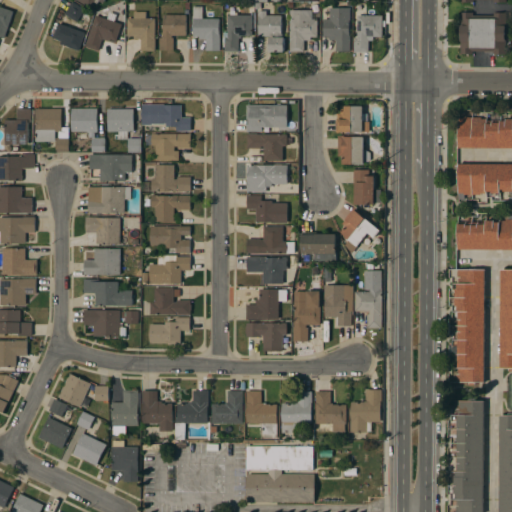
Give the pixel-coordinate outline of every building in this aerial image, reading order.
[(77,0),(104,0),(103,3),(99,1),(97,4),(95,2),(91,9),(77,0)] [(85,10),(77,22),(65,14),(73,2),(85,10)] [(0,6),(14,11),(5,38),(0,36),(0,6)] [(219,34),(220,34),(220,50),(206,50),(206,39),(193,39),(193,6),(203,6),(203,18),(219,18),(219,34)] [(252,15),(252,36),(237,36),(237,38),(239,38),(239,51),(224,51),(224,37),(227,37),(228,7),(240,7),(240,15),(252,15)] [(350,8),(350,20),(349,20),(349,35),(350,35),(350,51),(336,51),(336,40),(329,40),(329,37),(323,37),(323,19),(329,19),(329,8),(350,8)] [(289,10),(312,10),(312,19),(317,19),(317,37),(311,37),(311,40),(304,40),(304,52),(289,52),(289,10)] [(155,18),(155,51),(141,51),(141,39),(134,39),(134,36),(127,36),(127,18),(134,18),(134,11),(146,11),(146,18),(155,18)] [(258,11),(266,11),(266,15),(281,15),(281,37),(284,37),(284,52),(269,52),(269,37),(273,37),(273,36),(258,36),(258,11)] [(96,15),(107,19),(109,12),(117,15),(115,21),(122,24),(116,41),(110,39),(109,41),(103,39),(99,50),(85,46),(96,15)] [(506,54),(493,54),(493,51),(473,51),(473,54),(460,54),(460,12),(473,12),(473,15),(494,15),(494,13),(506,13),(506,54)] [(186,15),(186,36),(172,36),(172,37),(173,37),(173,51),(159,51),(159,37),(162,37),(162,33),(163,33),(163,15),(186,15)] [(382,15),(382,37),(374,36),(374,38),(373,39),(372,40),(369,41),(369,52),(354,52),(354,37),(357,37),(357,32),(356,32),(356,26),(357,26),(357,15),(382,15)] [(79,51),(60,44),(61,41),(53,38),(58,23),(85,33),(79,51)] [(182,105),(181,117),(191,118),(191,131),(176,131),(176,126),(165,126),(165,124),(151,124),(151,125),(142,125),(142,104),(182,105)] [(287,105),(287,127),(262,127),(262,131),(247,131),(247,105),(287,105)] [(336,131),(336,119),(337,120),(337,113),(341,113),(341,105),(364,106),(364,121),(370,122),(370,132),(336,131)] [(5,120),(18,120),(17,109),(31,108),(31,120),(28,120),(29,144),(19,144),(19,150),(5,150),(5,120)] [(62,108),(62,127),(69,127),(69,152),(56,152),(56,137),(59,137),(59,131),(55,131),(55,141),(36,141),(36,108),(62,108)] [(98,108),(98,132),(71,132),(71,108),(98,108)] [(133,109),(134,131),(108,132),(107,109),(133,109)] [(511,147),(458,147),(459,118),(464,118),(464,117),(481,117),(481,119),(487,119),(487,121),(506,121),(506,119),(511,119),(511,147)] [(191,134),(191,148),(177,148),(177,146),(174,146),(174,150),(179,150),(179,160),(155,160),(155,145),(151,145),(151,133),(191,134)] [(287,134),(287,146),(283,146),(283,161),(263,161),(264,146),(261,146),(261,149),(247,149),(247,134),(287,134)] [(341,164),(341,156),(337,156),(338,135),(344,135),(344,136),(364,136),(364,150),(370,153),(370,160),(364,162),(364,164),(341,164)] [(105,152),(92,152),(92,138),(105,138),(105,152)] [(141,152),(128,152),(128,138),(141,138),(141,152)] [(0,180),(0,155),(20,156),(20,154),(34,154),(34,168),(22,168),(22,180),(0,180)] [(132,154),(132,172),(125,172),(125,181),(100,181),(100,169),(90,169),(90,154),(132,154)] [(151,191),(151,179),(155,179),(155,164),(175,164),(174,179),(177,179),(177,176),(191,177),(191,191),(151,191)] [(511,164),(511,192),(500,192),(500,193),(492,193),(492,191),(486,191),(486,193),(480,193),(480,195),(463,195),(463,193),(458,193),(458,164),(511,164)] [(288,165),(288,184),(286,184),(286,192),(270,192),(270,186),(262,186),(262,192),(247,192),(247,178),(256,178),(256,165),(288,165)] [(355,205),(355,184),(354,184),(354,170),(369,170),(369,176),(374,176),(375,204),(355,205)] [(141,183),(149,183),(149,192),(141,191),(141,183)] [(0,186),(22,186),(22,198),(32,198),(32,213),(0,213),(0,186)] [(131,187),(131,199),(125,199),(125,213),(102,213),(88,213),(89,186),(131,187)] [(190,195),(190,210),(176,210),(176,208),(174,208),(174,221),(155,221),(155,207),(151,207),(151,195),(190,195)] [(256,222),(256,209),(246,209),(247,195),(262,195),(262,200),(272,200),(272,202),(288,203),(287,223),(256,222)] [(357,246),(340,232),(345,226),(342,223),(354,209),(381,230),(375,238),(368,233),(357,246)] [(0,217),(35,217),(35,232),(25,232),(25,243),(0,243),(0,217)] [(85,217),(98,217),(98,218),(120,217),(120,229),(123,229),(124,229),(125,231),(125,243),(120,243),(120,244),(96,244),(96,233),(85,233),(85,217)] [(511,249),(458,249),(458,222),(486,222),(486,220),(494,220),(494,222),(500,222),(500,220),(506,220),(506,219),(511,219),(511,249)] [(190,226),(190,235),(181,235),(181,240),(190,240),(190,253),(175,253),(175,247),(165,247),(165,245),(150,245),(150,226),(190,226)] [(247,253),(247,238),(260,238),(260,240),(263,239),(263,226),(283,226),(283,241),(295,241),(295,253),(247,253)] [(336,234),(336,261),(314,262),(314,253),(302,253),(301,235),(336,234)] [(25,248),(25,260),(37,260),(37,274),(2,274),(2,248),(25,248)] [(120,275),(84,275),(84,260),(94,260),(94,248),(120,249),(120,275)] [(150,284),(150,264),(163,264),(163,265),(165,265),(165,262),(176,261),(176,257),(191,257),(191,273),(188,273),(188,270),(181,270),(181,283),(150,284)] [(287,257),(287,270),(283,270),(283,284),(263,284),(263,272),(247,272),(247,257),(287,257)] [(484,382),(476,382),(476,385),(469,385),(469,382),(457,382),(457,374),(458,374),(458,368),(457,368),(457,306),(456,306),(456,289),(458,289),(458,269),(485,269),(484,382)] [(382,328),(377,328),(377,329),(372,329),(372,328),(367,328),(367,314),(369,314),(369,311),(355,311),(355,291),(370,291),(370,289),(364,289),(364,270),(382,270),(382,328)] [(501,270),(511,270),(511,371),(509,371),(509,368),(500,368),(501,270)] [(0,279),(36,279),(36,294),(26,294),(26,305),(0,305),(0,279)] [(95,305),(95,293),(82,293),(83,279),(98,279),(98,281),(119,281),(119,290),(133,290),(133,306),(95,305)] [(344,285),(344,291),(353,291),(353,310),(352,310),(351,326),(349,326),(349,327),(339,327),(339,326),(336,326),(336,323),(337,323),(338,317),(324,317),(325,298),(324,298),(324,285),(344,285)] [(174,287),(174,302),(176,302),(176,300),(191,300),(191,305),(191,310),(191,315),(150,314),(150,302),(154,302),(154,287),(174,287)] [(246,319),(246,305),(256,305),(256,300),(260,300),(260,289),(278,289),(278,290),(288,290),(288,300),(278,300),(278,319),(246,319)] [(292,327),(294,327),(294,291),(320,291),(320,325),(306,325),(306,328),(308,328),(308,341),(293,341),(292,327)] [(32,336),(18,336),(19,334),(5,333),(5,336),(0,336),(0,309),(21,310),(20,322),(32,322),(32,336)] [(120,310),(120,327),(126,327),(126,336),(93,336),(93,325),(84,324),(84,310),(120,310)] [(138,311),(138,323),(125,323),(125,317),(126,317),(126,311),(138,311)] [(150,343),(150,324),(165,324),(165,322),(176,322),(176,317),(190,317),(190,331),(181,331),(181,343),(150,343)] [(286,323),(287,335),(282,335),(282,349),(263,349),(263,335),(261,335),(261,337),(246,337),(246,334),(245,326),(246,326),(246,323),(286,323)] [(0,340),(27,340),(27,355),(16,355),(16,367),(0,367),(0,340)] [(70,373),(91,384),(84,398),(90,401),(87,408),(80,404),(79,407),(58,397),(70,373)] [(3,413),(0,411),(0,374),(6,374),(8,375),(9,374),(16,377),(15,379),(19,380),(3,413)] [(109,386),(109,401),(95,400),(95,386),(109,386)] [(365,402),(365,401),(366,401),(366,389),(382,389),(381,403),(382,403),(382,422),(372,422),(372,431),(367,431),(367,432),(350,432),(350,421),(351,421),(351,402),(365,402)] [(138,426),(125,425),(125,434),(113,434),(113,426),(112,426),(112,402),(123,402),(123,390),(138,390),(138,426)] [(172,431),(159,431),(159,423),(142,423),(143,401),(142,401),(142,390),(157,391),(157,401),(162,401),(162,403),(173,403),(172,431)] [(207,423),(185,423),(185,439),(175,439),(175,423),(177,423),(178,404),(188,404),(188,402),(193,402),(193,390),(208,391),(207,423)] [(243,423),(212,423),(212,404),(225,404),(225,403),(228,403),(228,391),(243,391),(243,423)] [(277,438),(260,438),(260,430),(262,430),(262,423),(246,423),(246,391),(261,391),(261,403),(266,403),(266,404),(277,404),(277,438)] [(311,423),(297,423),(297,425),(295,425),(295,433),(281,433),(282,403),(295,404),(295,403),(297,403),(298,391),(312,391),(311,423)] [(315,391),(330,391),(331,403),(333,403),(333,405),(346,404),(346,424),(345,424),(345,432),(332,432),(332,424),(316,424),(315,391)] [(49,410),(54,398),(67,404),(67,403),(75,408),(69,420),(49,410)] [(483,511),(456,511),(456,505),(457,505),(457,499),(456,499),(456,494),(454,494),(455,477),(456,477),(457,401),(470,401),(470,398),(475,398),(475,400),(484,401),(483,511)] [(94,417),(88,429),(77,424),(83,411),(94,417)] [(499,511),(500,415),(511,415),(511,511),(499,511)] [(72,428),(62,449),(38,437),(48,417),(72,428)] [(106,444),(96,465),(73,454),(83,433),(106,444)] [(138,482),(123,481),(124,470),(112,470),(112,446),(113,440),(124,440),(124,447),(139,447),(138,482)] [(313,446),(313,470),(246,469),(246,446),(313,446)] [(320,458),(320,449),(334,449),(333,458),(320,458)] [(343,466),(357,466),(357,476),(343,476),(343,466)] [(247,502),(247,474),(268,474),(268,470),(281,470),(281,474),(314,474),(314,502),(247,502)] [(0,480),(14,487),(4,508),(0,505),(0,480)] [(44,505),(40,511),(10,511),(20,493),(44,505)]
